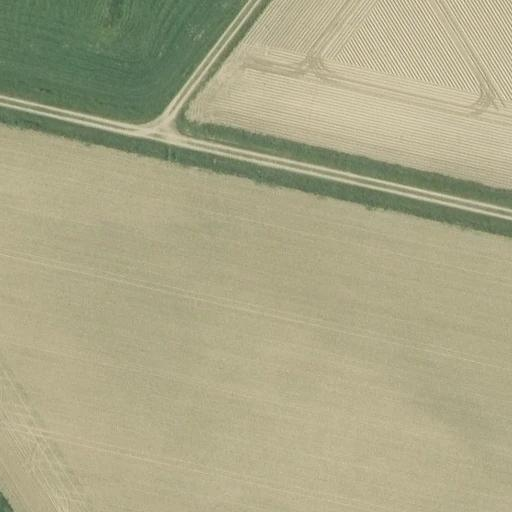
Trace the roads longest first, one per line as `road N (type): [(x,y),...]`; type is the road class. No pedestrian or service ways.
road 1 (track): [(0,101),(511,211)]
road 2 (track): [(152,138),(255,0)]
